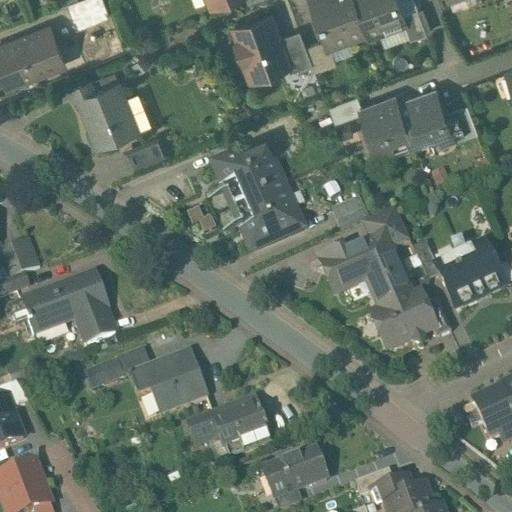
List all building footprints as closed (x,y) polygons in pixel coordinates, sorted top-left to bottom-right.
[(309,0),(324,39),(327,46),(328,46),(364,33),(365,32),(352,0),(309,0)] [(352,0),(365,32),(364,33),(366,36),(403,23),(404,22),(401,15),(395,0),(352,0)] [(416,10),(401,15),(404,22),(403,23),(409,40),(425,34),(416,10)] [(269,14),(233,27),(238,41),(235,42),(241,59),(247,57),(253,71),(268,66),(270,72),(287,65),(288,65),(278,37),(269,14)] [(49,25),(0,44),(0,73),(6,87),(64,64),(49,25)] [(298,30),(278,37),(288,65),(287,65),(289,72),(311,63),(305,47),(298,30)] [(324,39),(305,47),(311,63),(314,71),(335,64),(328,46),(327,46),(324,39)] [(89,79),(69,87),(74,99),(78,98),(77,97),(93,90),(89,79)] [(93,90),(77,97),(78,98),(97,145),(137,129),(117,81),(93,90)] [(397,104),(396,104),(411,145),(411,146),(414,153),(451,139),(452,139),(442,113),(433,90),(397,104)] [(356,95),(327,106),(333,123),(361,113),(359,109),(361,108),(356,95)] [(361,108),(359,109),(361,113),(378,158),(411,146),(411,145),(396,104),(397,104),(394,96),(361,108)] [(466,104),(442,113),(452,139),(451,139),(451,142),(476,132),(466,104)] [(157,137),(145,141),(155,165),(167,160),(157,137)] [(264,165),(256,146),(217,164),(225,183),(220,185),(242,234),(247,231),(255,250),(295,233),(287,214),(293,212),(270,162),(264,165)] [(358,197),(331,209),(341,232),(368,220),(358,197)] [(394,210),(360,225),(368,244),(383,237),(384,238),(403,230),(394,210)] [(368,244),(328,261),(342,292),(366,282),(379,312),(410,299),(384,238),(383,237),(368,244)] [(435,267),(434,268),(439,278),(451,303),(482,288),(486,297),(504,289),(483,245),(435,267)] [(11,250),(0,255),(0,261),(8,281),(8,282),(11,280),(22,276),(11,250)] [(435,267),(428,252),(416,257),(427,283),(439,278),(434,268),(435,267)] [(511,252),(503,257),(511,276),(511,252)] [(94,275),(21,303),(28,322),(27,322),(32,337),(75,321),(84,347),(114,336),(104,310),(107,309),(94,275)] [(8,281),(0,284),(0,298),(16,293),(11,280),(8,282),(8,281)] [(379,312),(370,316),(385,352),(409,341),(420,346),(424,335),(432,332),(434,330),(424,306),(419,295),(410,299),(379,312)] [(450,333),(435,301),(424,306),(434,330),(432,332),(435,340),(450,333)] [(21,303),(8,308),(5,315),(8,323),(15,327),(27,322),(28,322),(21,303)] [(188,351),(148,367),(142,351),(115,360),(116,362),(92,371),(98,386),(128,375),(128,377),(130,376),(138,395),(150,391),(159,416),(206,398),(188,351)] [(20,368),(7,374),(11,383),(24,377),(20,368)] [(28,405),(16,383),(0,389),(0,402),(7,399),(12,411),(28,405)] [(511,385),(498,392),(498,393),(511,422),(511,385)] [(511,422),(498,393),(473,406),(490,442),(499,438),(503,447),(511,443),(511,422)] [(12,411),(7,399),(0,402),(0,448),(23,440),(12,411)] [(253,401),(212,417),(221,439),(228,458),(268,442),(253,401)] [(212,417),(188,426),(193,440),(202,437),(205,445),(221,439),(212,417)] [(38,450),(9,461),(13,473),(34,465),(37,464),(38,450)] [(315,452),(262,472),(273,502),(296,493),(326,482),(315,452)] [(13,473),(0,477),(0,487),(2,494),(0,494),(0,496),(6,511),(31,511),(33,511),(48,506),(50,505),(34,465),(13,473)] [(388,471),(354,484),(360,498),(371,494),(370,493),(393,484),(388,471)] [(393,484),(370,493),(371,494),(371,495),(376,507),(383,504),(385,511),(431,511),(441,508),(433,510),(428,496),(421,498),(418,488),(411,491),(407,479),(393,484)] [(296,493),(273,502),(277,511),(279,511),(300,504),(296,493)]
